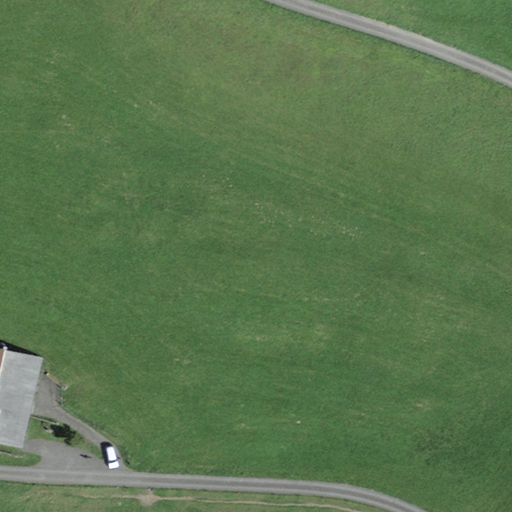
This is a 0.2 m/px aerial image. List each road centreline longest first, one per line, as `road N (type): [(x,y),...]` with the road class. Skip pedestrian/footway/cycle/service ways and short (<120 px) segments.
road 1 (track): [(406,511),(318,492),(0,473)]
road 2 (track): [(280,0),(511,83)]
